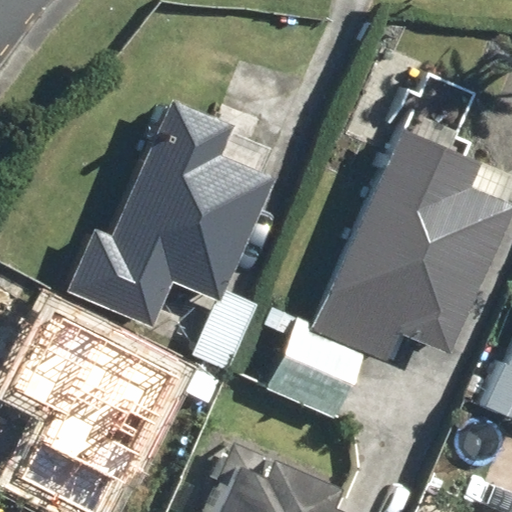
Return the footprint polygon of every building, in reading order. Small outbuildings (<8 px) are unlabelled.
[(164,285),(198,298),(204,280),(217,285),(275,138),(149,90),(95,229),(80,223),(52,294),(146,331),(164,285)] [(391,334),(441,354),(501,207),(369,153),(300,320),(284,313),(254,388),(330,419),(356,355),(378,364),(391,334)] [(222,370),(253,304),(213,286),(184,353),(222,370)] [(97,511),(170,369),(35,301),(0,370),(0,396),(34,413),(0,480),(0,482),(59,511),(97,511)] [(341,511),(348,499),(231,444),(198,511),(341,511)]
